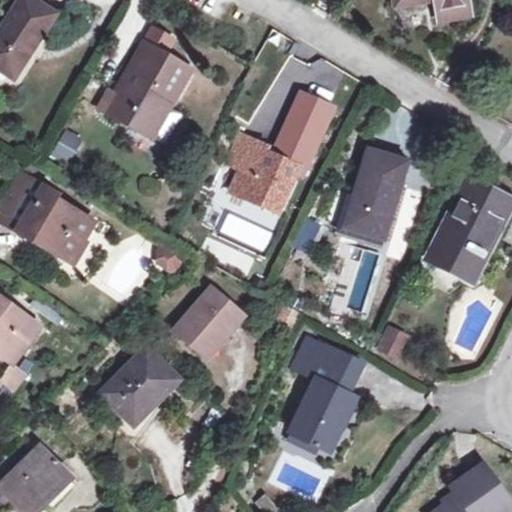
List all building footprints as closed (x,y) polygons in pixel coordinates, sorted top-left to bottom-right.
[(58,16),(31,0),(21,0),(0,32),(0,69),(16,80),(58,16)] [(43,0),(31,0),(58,16),(61,11),(43,0)] [(397,0),(399,7),(437,0),(441,22),(471,16),(468,0),(397,0)] [(153,32),(145,45),(163,55),(170,42),(153,32)] [(116,96),(110,93),(101,109),(152,139),(192,71),(163,55),(145,45),(116,96)] [(83,141),(74,137),(64,154),(72,159),(83,141)] [(231,164),(245,171),(258,144),(244,137),(231,164)] [(235,193),(267,208),(273,196),(286,202),(301,170),(269,154),(271,150),(258,144),(245,171),(235,193)] [(410,163),(370,150),(344,228),(385,241),(410,163)] [(0,211),(0,222),(5,225),(32,179),(22,174),(0,211)] [(57,195),(32,179),(5,225),(19,233),(24,226),(39,235),(34,242),(66,261),(80,237),(85,240),(93,225),(53,201),(57,195)] [(458,214),(456,213),(433,257),(473,279),(511,204),(473,184),(458,214)] [(273,196),(267,208),(280,214),(286,202),(273,196)] [(80,237),(66,261),(77,267),(90,243),(85,240),(80,237)] [(182,261),(161,247),(158,252),(157,264),(173,275),(182,261)] [(202,356),(218,339),(221,342),(244,316),(212,288),(173,330),(202,356)] [(0,355),(13,365),(14,365),(40,327),(0,297),(0,355)] [(289,325),(296,312),(283,305),(276,318),(289,325)] [(391,328),(380,351),(393,358),(404,335),(391,328)] [(321,449),(326,451),(335,432),(340,435),(357,400),(351,396),(360,379),(320,359),(326,348),(309,340),(295,369),(307,375),(307,377),(316,382),(291,433),(321,449)] [(176,373),(148,347),(103,393),(136,426),(151,411),(145,404),(176,373)] [(28,376),(14,365),(13,365),(1,381),(16,392),(28,376)] [(335,432),(326,451),(332,454),(340,435),(335,432)] [(317,457),(321,449),(291,433),(287,441),(317,457)] [(39,511),(46,505),(72,479),(42,449),(1,489),(23,511),(39,511)] [(466,472),(469,478),(486,465),(482,460),(466,472)] [(438,511),(505,511),(511,507),(511,502),(486,465),(469,478),(453,489),(459,497),(448,505),(438,511)] [(79,485),(72,479),(46,505),(53,511),(79,485)] [(442,497),(448,505),(459,497),(453,489),(442,497)]
